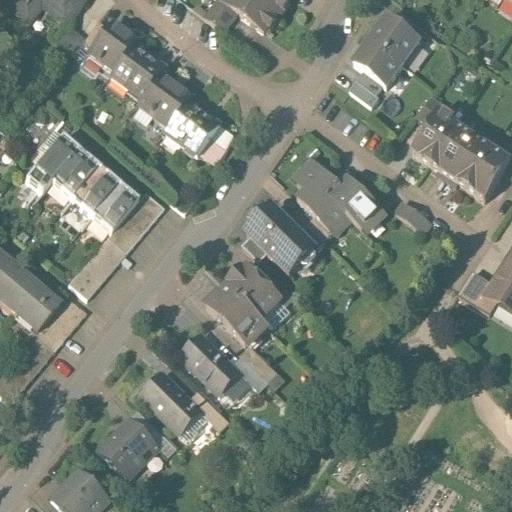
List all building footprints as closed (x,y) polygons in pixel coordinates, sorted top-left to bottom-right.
[(77,0),(2,0),(0,3),(0,8),(26,30),(41,12),(65,32),(85,6),(77,0)] [(270,34),(279,21),(250,0),(228,0),(223,7),(238,19),(263,36),(267,31),(270,34)] [(250,0),(279,21),(289,7),(286,4),(288,0),(287,0),(250,0)] [(205,23),(224,38),(238,19),(223,7),(219,5),(205,23)] [(401,19),(393,31),(419,51),(428,39),(401,19)] [(370,48),(403,72),(419,51),(393,31),(386,26),(370,48)] [(94,55),(107,37),(98,30),(85,47),(85,48),(94,55)] [(138,49),(112,30),(107,37),(94,55),(88,63),(114,82),(135,54),(138,49)] [(85,48),(85,47),(69,35),(55,53),(72,66),(85,48)] [(403,72),(370,48),(353,70),(364,78),(382,91),(386,94),(403,72)] [(166,77),(135,54),(114,82),(111,86),(143,109),(162,82),(166,77)] [(364,78),(350,97),(372,112),(378,104),(375,101),(382,91),(364,78)] [(162,82),(143,109),(138,115),(169,138),(189,111),(193,105),(162,82)] [(431,106),(417,127),(427,133),(436,119),(440,112),(431,106)] [(220,133),(189,111),(169,138),(166,142),(196,165),(206,152),(220,133)] [(411,159),(430,171),(456,132),(436,119),(427,133),(411,159)] [(474,144),(456,132),(430,171),(449,183),(474,144)] [(218,161),(232,143),(220,133),(206,152),(218,161)] [(466,195),(492,154),(474,144),(449,183),(466,195)] [(49,192),(76,160),(60,146),(24,188),(40,202),(49,192)] [(492,154),(466,195),(485,206),(502,179),(510,166),(492,154)] [(312,162),(338,188),(343,183),(317,157),(312,162)] [(76,160),(49,192),(67,207),(94,174),(76,160)] [(511,162),(510,166),(502,179),(511,185),(511,162)] [(313,167),(294,187),(306,198),(309,195),(326,212),(333,206),(342,196),(313,167)] [(94,174),(67,207),(88,224),(115,192),(94,174)] [(350,188),(342,196),(333,206),(353,226),(367,240),(385,223),(350,188)] [(115,192),(88,224),(109,243),(136,210),(115,192)] [(309,195),(306,198),(298,206),(316,224),(330,238),(336,244),(353,226),(333,206),(326,212),(309,195)] [(143,202),(136,210),(109,243),(68,293),(87,308),(162,217),(143,202)] [(429,228),(402,210),(396,219),(423,237),(429,228)] [(274,215),(247,242),(252,248),(267,263),(289,283),(316,256),(300,240),(274,215)] [(300,240),(316,256),(330,238),(316,224),(300,240)] [(244,255),(260,270),(267,263),(252,248),(244,255)] [(511,254),(489,292),(486,298),(500,307),(498,311),(511,319),(511,254)] [(0,302),(18,281),(0,266),(0,302)] [(247,276),(228,295),(266,333),(285,312),(268,296),(247,276)] [(18,281),(0,302),(0,310),(38,342),(59,316),(18,281)] [(460,306),(490,324),(498,311),(500,307),(486,298),(489,292),(473,283),(460,306)] [(268,296),(285,312),(293,304),(275,288),(268,296)] [(228,295),(209,314),(250,357),(269,337),(266,333),(228,295)] [(65,309),(59,316),(38,342),(0,387),(0,404),(9,411),(82,323),(65,309)] [(204,342),(178,368),(218,407),(225,400),(232,407),(247,391),(241,384),(244,381),(236,373),(204,342)] [(241,367),(267,391),(274,398),(283,389),(250,357),(241,367)] [(247,391),(259,401),(267,391),(241,367),(236,373),(244,381),(241,384),(247,391)] [(165,384),(143,406),(185,446),(206,423),(190,408),(165,384)] [(190,408),(206,423),(220,436),(227,429),(220,422),(222,419),(200,398),(190,408)] [(177,459),(138,421),(129,430),(158,457),(168,467),(177,459)] [(129,430),(126,426),(95,458),(127,489),(158,457),(129,430)] [(77,478),(48,507),(53,511),(105,511),(109,508),(77,478)]
